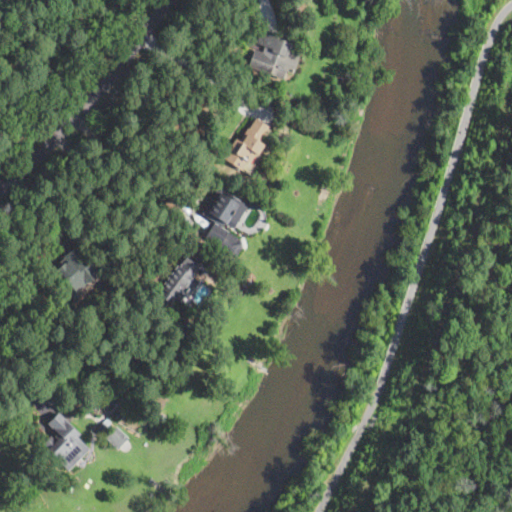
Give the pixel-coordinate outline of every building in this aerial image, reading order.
[(285,74),(283,80),(261,72),(270,47),(256,42),(260,30),(261,29),(275,34),(274,37),(293,44),(284,69),(287,70),(285,74)] [(267,128),(263,134),(259,141),(265,145),(258,155),(256,153),(249,164),(245,161),(240,170),(222,159),(235,138),(238,141),(247,127),(249,128),(255,118),(268,126),(267,128)] [(216,190),(228,198),(230,196),(239,201),(230,215),(233,217),(228,226),(223,223),(221,227),(241,240),(242,248),(236,259),(204,238),(214,222),(201,214),(216,190)] [(90,280),(83,286),(80,283),(72,289),(53,267),(63,259),(61,258),(75,246),(98,273),(90,280)] [(199,266),(195,272),(191,277),(199,282),(187,298),(180,293),(170,306),(162,300),(163,298),(158,294),(162,289),(161,288),(177,265),(180,267),(181,265),(180,264),(189,251),(203,261),(199,266)] [(191,325),(185,333),(178,328),(184,320),(191,325)] [(121,394),(118,397),(113,392),(116,389),(121,394)] [(119,401),(113,408),(104,400),(110,393),(119,401)] [(167,412),(160,423),(159,424),(155,421),(156,420),(154,419),(161,409),(167,412)] [(77,438),(79,440),(73,447),(83,456),(69,471),(47,450),(48,449),(42,443),(50,436),(52,438),(56,434),(46,424),(58,412),(80,434),(77,438)] [(103,431),(99,435),(94,430),(106,418),(111,423),(103,431)] [(129,436),(118,447),(106,436),(117,425),(129,436)]
